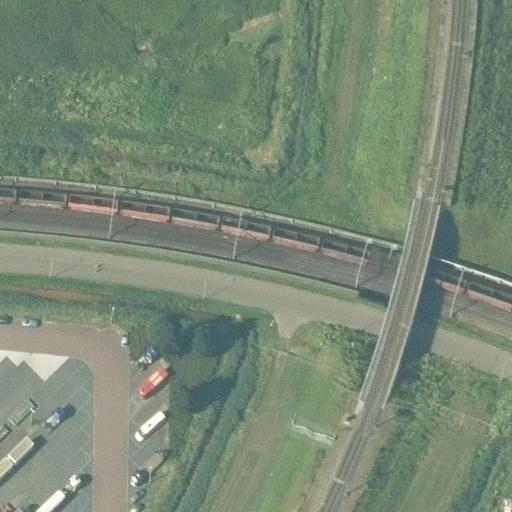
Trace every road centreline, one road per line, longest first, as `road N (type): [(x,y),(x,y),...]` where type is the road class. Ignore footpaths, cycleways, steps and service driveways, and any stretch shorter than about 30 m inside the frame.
road 1 (unclassified): [(511,370),(288,301),(0,258)]
road 2 (track): [(357,0),(354,67),(321,213),(511,273)]
road 3 (track): [(321,213),(131,177),(0,164)]
road 4 (track): [(212,511),(280,355),(288,301)]
